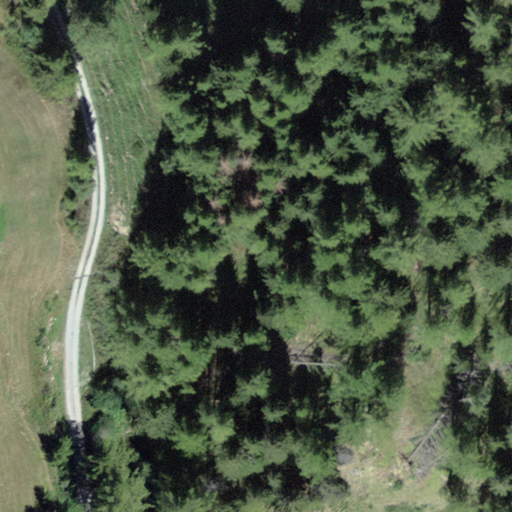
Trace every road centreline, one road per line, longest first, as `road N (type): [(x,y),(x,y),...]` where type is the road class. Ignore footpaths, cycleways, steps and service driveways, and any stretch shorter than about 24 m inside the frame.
road 1 (track): [(48,0),(94,130),(99,168),(69,358),(87,511)]
road 2 (track): [(53,511),(42,450),(0,353)]
